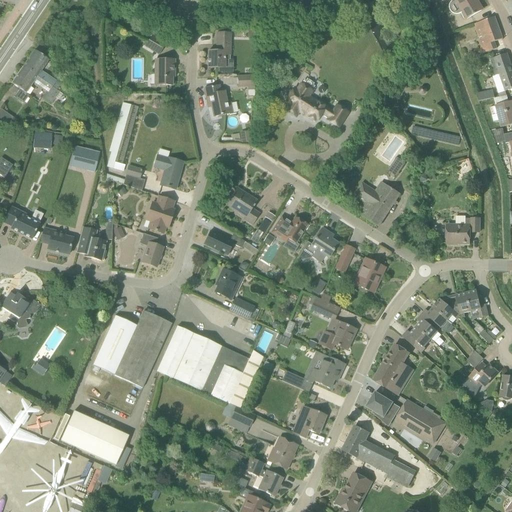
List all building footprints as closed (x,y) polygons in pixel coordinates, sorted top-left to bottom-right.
[(455,0),(467,19),(481,11),(474,0),(455,0)] [(502,39),(494,17),(474,24),(478,37),(485,35),(486,39),(479,41),(483,53),(497,49),(494,42),(502,39)] [(246,32),(246,40),(256,41),(256,33),(246,32)] [(208,51),(208,55),(208,68),(225,69),(225,56),(230,56),(231,33),(216,33),(216,51),(208,51)] [(145,47),(154,52),(159,55),(166,44),(152,35),(145,47)] [(34,51),(23,67),(52,88),(56,82),(41,72),(48,60),(34,51)] [(511,68),(507,54),(494,59),(490,60),(495,76),(493,77),(498,94),(511,88),(511,68)] [(174,60),(155,60),(155,79),(156,80),(158,80),(157,86),(172,86),(172,72),(174,72),(174,60)] [(482,67),(478,60),(471,64),(475,71),(482,67)] [(58,62),(53,71),(58,73),(63,65),(58,62)] [(51,105),(60,93),(52,88),(23,67),(11,84),(19,89),(14,97),(23,104),(28,97),(25,94),(33,83),(47,92),(42,99),(51,105)] [(238,87),(247,87),(256,86),(257,76),(238,77),(238,87)] [(304,80),(300,85),(297,91),(294,89),(285,103),(288,105),(284,111),(295,118),(299,112),(315,123),(321,114),(329,119),(327,121),(338,128),(348,113),(337,106),(332,113),(308,98),(311,92),(315,87),(313,85),(314,84),(307,79),(306,81),(304,80)] [(208,109),(211,108),(213,118),(229,114),(224,92),(220,93),(219,86),(204,89),(208,109)] [(479,101),(495,98),(493,90),(478,93),(479,101)] [(174,101),(171,109),(181,113),(185,104),(174,101)] [(511,101),(496,106),(500,121),(501,128),(511,124),(511,101)] [(122,165),(138,109),(119,105),(106,151),(111,152),(107,167),(113,169),(112,170),(123,173),(125,166),(122,165)] [(0,109),(0,110),(0,122),(9,124),(13,118),(0,109)] [(242,143),(251,141),(250,131),(240,133),(242,143)] [(50,149),(51,136),(34,135),(33,148),(50,149)] [(54,136),(53,145),(61,146),(62,137),(54,136)] [(75,148),(70,167),(94,173),(99,154),(75,148)] [(405,163),(397,157),(388,171),(396,177),(405,163)] [(1,158),(0,159),(0,174),(5,178),(13,166),(10,164),(1,158)] [(168,159),(165,172),(161,186),(175,190),(183,163),(168,159)] [(129,166),(126,175),(140,179),(143,170),(129,166)] [(356,192),(354,195),(366,203),(359,214),(378,226),(399,194),(386,186),(379,196),(361,184),(356,192)] [(116,190),(121,198),(127,194),(122,186),(116,190)] [(242,195),(235,191),(226,206),(246,218),(244,220),(252,225),(259,214),(251,209),(252,208),(253,208),(254,206),(256,201),(243,193),(242,195)] [(167,223),(169,224),(174,211),(171,210),(174,202),(159,197),(156,205),(152,203),(148,216),(152,218),(148,229),(163,235),(167,223)] [(11,208),(4,223),(12,227),(11,229),(32,240),(39,225),(18,214),(20,212),(11,208)] [(265,217),(272,221),(275,216),(268,212),(265,217)] [(471,219),(465,219),(465,217),(455,216),(455,226),(447,226),(446,244),(448,244),(450,245),(456,245),(458,244),(469,244),(470,233),(479,233),(479,219),(471,219)] [(271,233),(285,243),(286,243),(289,238),(296,243),(307,226),(295,218),(290,224),(288,223),(288,221),(281,217),(271,233)] [(83,228),(77,253),(85,255),(84,257),(101,261),(102,258),(104,259),(105,252),(103,252),(106,243),(94,240),(96,232),(83,228)] [(116,236),(123,233),(120,228),(113,231),(116,236)] [(44,229),(41,243),(49,245),(47,250),(69,255),(73,239),(52,234),(53,231),(44,229)] [(308,250),(314,254),(312,258),(320,264),(325,256),(329,258),(337,244),(327,238),(330,234),(322,229),(308,250)] [(210,251),(218,255),(219,253),(227,256),(233,244),(242,248),(245,242),(233,235),(230,241),(225,238),(224,239),(219,237),(219,236),(210,231),(204,245),(211,249),(210,251)] [(147,247),(142,263),(156,268),(163,248),(155,246),(158,239),(143,234),(140,244),(147,247)] [(267,236),(265,243),(271,245),(274,238),(267,236)] [(345,246),(338,261),(347,265),(354,250),(345,246)] [(371,293),(371,292),(378,277),(380,278),(384,269),(365,260),(354,285),(371,293)] [(215,293),(229,299),(239,278),(223,270),(216,285),(218,287),(215,293)] [(319,296),(322,290),(315,286),(312,292),(319,296)] [(476,291),(466,293),(471,312),(473,320),(488,316),(485,305),(480,306),(476,291)] [(10,293),(0,307),(11,315),(8,319),(13,323),(16,322),(16,324),(17,324),(17,326),(17,328),(19,329),(26,328),(27,326),(27,324),(26,324),(25,320),(30,319),(29,318),(30,318),(30,315),(35,314),(41,305),(28,297),(26,300),(17,294),(15,296),(10,293)] [(464,314),(471,312),(466,293),(457,296),(456,295),(457,300),(461,315),(462,319),(465,318),(464,314)] [(461,315),(457,300),(456,295),(443,299),(441,301),(440,300),(433,308),(448,320),(452,316),(456,320),(461,315)] [(339,308),(328,303),(315,298),(310,310),(333,321),(339,308)] [(235,300),(234,302),(230,311),(248,319),(253,309),(235,300)] [(452,324),(448,320),(433,308),(429,313),(426,310),(423,312),(441,328),(445,333),(452,324)] [(171,324),(144,311),(137,326),(115,316),(92,366),(142,389),(171,324)] [(437,332),(441,328),(423,312),(417,320),(420,323),(416,328),(430,340),(434,343),(441,336),(437,332)] [(356,330),(338,322),(332,335),(324,331),(318,344),(331,350),(334,345),(345,350),(351,336),(353,337),(356,330)] [(229,405),(249,360),(177,327),(156,372),(229,405)] [(424,348),(430,340),(416,328),(410,334),(407,331),(402,336),(422,353),(426,349),(424,348)] [(479,335),(489,345),(493,340),(489,335),(483,330),(479,335)] [(282,336),(279,343),(279,344),(288,349),(292,340),(282,336)] [(317,344),(310,341),(307,347),(314,351),(317,344)] [(395,345),(373,381),(399,395),(413,370),(403,364),(409,353),(395,345)] [(475,368),(483,359),(475,352),(467,361),(475,368)] [(43,377),(51,365),(41,359),(38,363),(36,362),(31,369),(43,377)] [(306,382),(312,385),(313,382),(330,389),(336,375),(340,377),(345,365),(330,359),(327,364),(322,362),(317,372),(312,369),(306,382)] [(486,368),(482,364),(469,378),(460,387),(467,393),(475,384),(477,385),(479,382),(485,387),(498,373),(489,365),(486,368)] [(0,383),(5,387),(12,376),(0,368),(0,383)] [(282,382),(300,389),(304,380),(286,372),(282,382)] [(499,397),(502,397),(503,399),(505,400),(507,401),(510,400),(511,399),(511,398),(511,377),(503,376),(499,397)] [(385,416),(392,421),(400,408),(393,404),(393,403),(375,392),(366,407),(373,412),(372,413),(382,422),(385,416)] [(445,424),(431,416),(423,411),(407,401),(396,420),(434,444),(445,424)] [(492,413),(493,403),(488,401),(484,406),(492,413)] [(230,419),(230,420),(249,428),(255,416),(236,407),(230,419)] [(433,412),(425,407),(423,411),(431,416),(433,412)] [(302,410),(295,426),(292,433),(305,439),(309,431),(318,435),(326,417),(310,410),(309,413),(302,410)] [(74,413),(61,443),(114,466),(127,437),(74,413)] [(342,451),(387,474),(393,461),(396,457),(378,447),(377,450),(365,444),(370,434),(355,427),(342,451)] [(271,463),(286,470),(297,446),(279,438),(274,450),(276,451),(271,463)] [(433,448),(428,457),(436,461),(441,451),(433,448)] [(253,487),(258,490),(274,497),(282,479),(267,472),(266,472),(262,470),(264,464),(250,458),(244,471),(257,477),(253,487)] [(89,465),(98,469),(100,465),(91,461),(89,465)] [(336,504),(351,511),(365,489),(368,491),(373,483),(356,475),(352,482),(350,480),(342,496),(340,495),(336,504)] [(266,511),(267,511),(270,506),(248,495),(240,511),(263,511),(264,511),(266,511)] [(73,503),(79,504),(78,509),(68,507),(67,511),(80,511),(83,501),(74,499),(73,503)]
